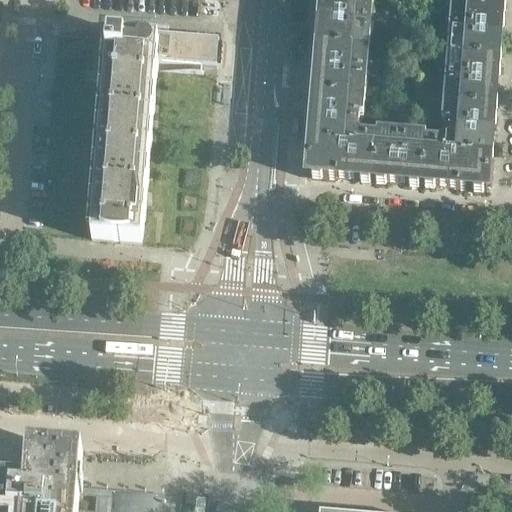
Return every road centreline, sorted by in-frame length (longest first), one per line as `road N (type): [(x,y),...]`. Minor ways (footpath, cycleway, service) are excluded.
road 1 (unclassified): [(242,450),(511,465)]
road 2 (residential): [(252,204),(511,226)]
road 3 (secondary): [(254,381),(511,394)]
road 4 (secondary): [(511,355),(258,335)]
road 5 (secondary): [(229,331),(0,316)]
road 6 (secondary): [(0,359),(224,378)]
road 7 (residential): [(7,428),(224,449)]
road 8 (unclassified): [(252,204),(270,0)]
road 9 (residential): [(18,84),(11,234)]
road 10 (unclassified): [(258,335),(263,238),(252,204)]
road 11 (unclassified): [(252,204),(237,236),(229,331)]
